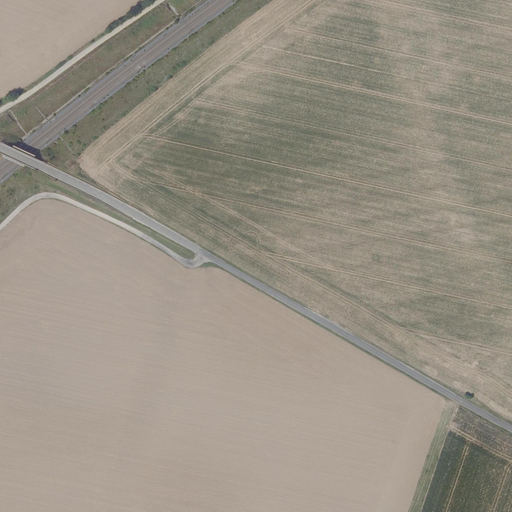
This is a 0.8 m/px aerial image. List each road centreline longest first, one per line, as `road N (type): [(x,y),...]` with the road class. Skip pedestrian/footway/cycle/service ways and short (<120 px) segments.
road 1 (unclassified): [(0,147),(125,208),(511,429)]
road 2 (track): [(207,255),(190,263),(47,194),(0,227)]
road 3 (track): [(159,0),(0,110)]
